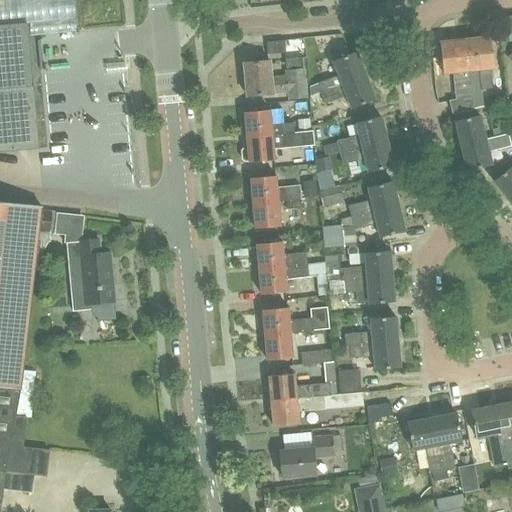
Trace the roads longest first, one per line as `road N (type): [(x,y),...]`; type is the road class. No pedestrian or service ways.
road 1 (secondary): [(220,511),(183,211)]
road 2 (residential): [(422,19),(164,28)]
road 3 (residential): [(451,232),(430,251),(436,365),(446,373),(511,363)]
road 4 (residential): [(451,232),(416,46),(422,19)]
road 5 (residential): [(183,211),(0,191)]
road 6 (secondary): [(183,211),(164,28)]
